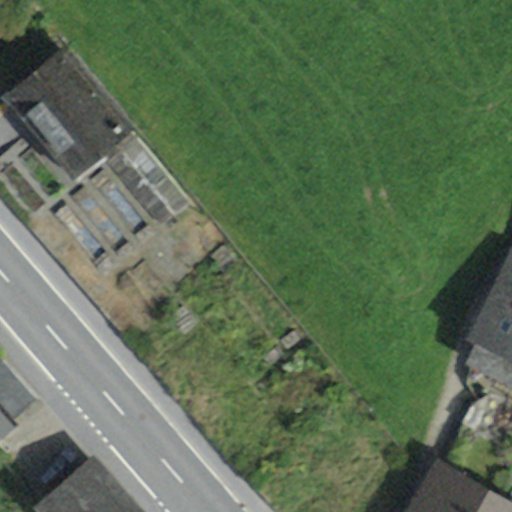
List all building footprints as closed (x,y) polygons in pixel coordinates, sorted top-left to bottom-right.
[(7,86),(14,94),(64,52),(58,45),(7,86)] [(106,156),(163,226),(190,204),(64,52),(14,94),(19,100),(51,138),(47,142),(78,179),(106,156)] [(183,275),(215,248),(191,221),(160,248),(183,275)] [(511,281),(501,303),(494,300),(477,329),(486,334),(474,360),(511,379),(511,281)] [(0,401),(15,418),(37,399),(0,355),(0,401)] [(45,503),(52,511),(134,511),(92,463),(45,503)] [(511,511),(511,503),(443,465),(416,511),(511,511)]
